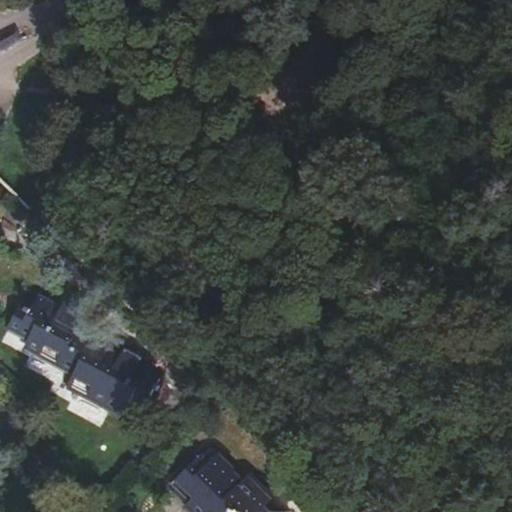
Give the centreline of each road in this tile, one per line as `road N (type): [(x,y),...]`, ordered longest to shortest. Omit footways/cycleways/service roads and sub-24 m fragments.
road 1 (track): [(254,93),(335,277),(449,426),(511,492)]
road 2 (track): [(511,20),(369,108),(254,93)]
road 3 (track): [(254,93),(17,87),(0,79)]
road 4 (track): [(368,0),(254,93)]
